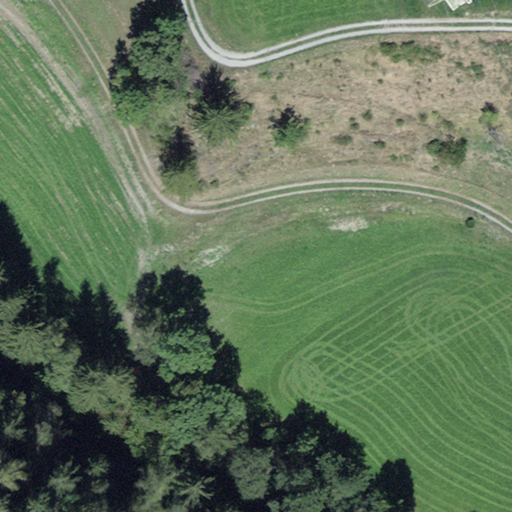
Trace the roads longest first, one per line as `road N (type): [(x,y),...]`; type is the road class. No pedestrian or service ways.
road 1 (track): [(53,0),(169,200),(198,208),(322,186),(399,186),(465,201),(511,227)]
road 2 (track): [(511,24),(370,25),(230,59),(199,32),(187,0)]
